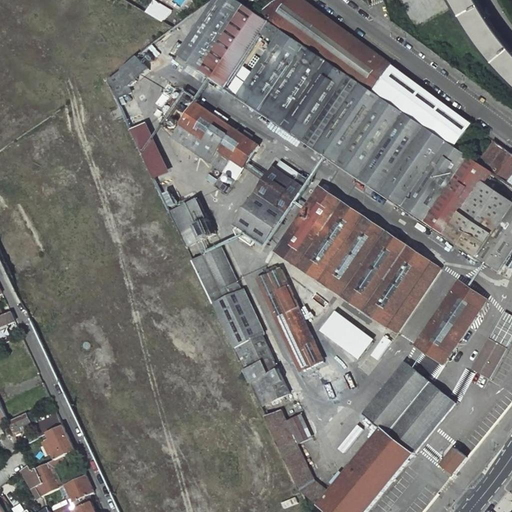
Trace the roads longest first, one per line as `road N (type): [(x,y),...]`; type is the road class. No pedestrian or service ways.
road 1 (residential): [(113,511),(0,265)]
road 2 (unclassified): [(330,0),(511,133)]
